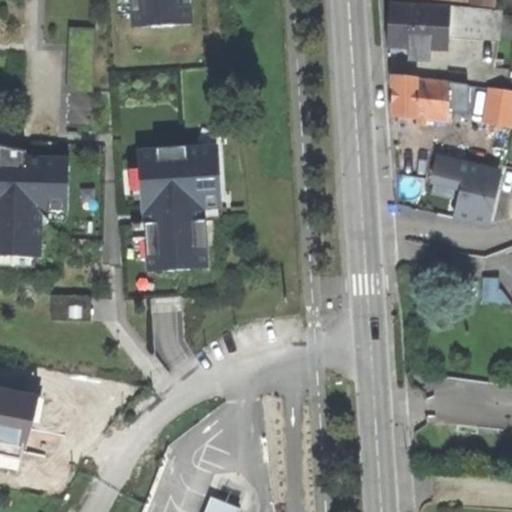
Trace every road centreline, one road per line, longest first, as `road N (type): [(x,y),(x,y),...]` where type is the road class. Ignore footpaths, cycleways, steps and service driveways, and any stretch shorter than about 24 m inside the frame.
road 1 (secondary): [(362,219),(380,511)]
road 2 (secondary): [(348,0),(362,219)]
road 3 (residential): [(362,219),(473,238),(511,232)]
